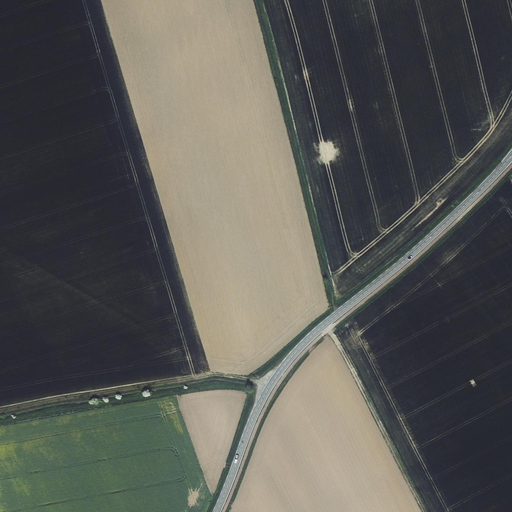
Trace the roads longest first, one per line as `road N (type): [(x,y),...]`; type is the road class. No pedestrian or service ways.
road 1 (tertiary): [(511,155),(281,369),(252,418),(216,511)]
road 2 (track): [(337,314),(261,0)]
road 3 (track): [(425,511),(325,324)]
